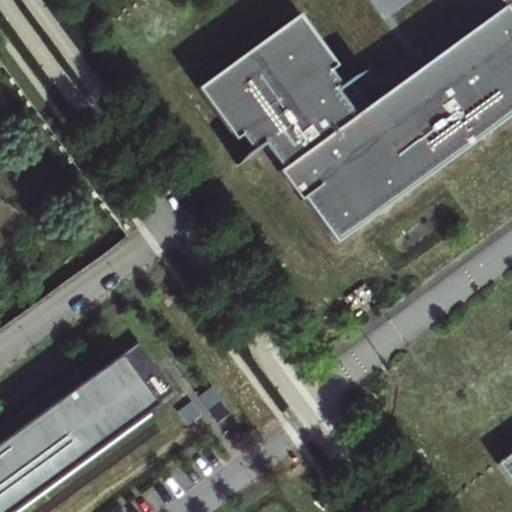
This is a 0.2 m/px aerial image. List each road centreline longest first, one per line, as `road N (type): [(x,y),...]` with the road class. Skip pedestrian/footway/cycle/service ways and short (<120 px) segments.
road 1 (residential): [(17,0),(179,221)]
road 2 (residential): [(179,221),(318,413)]
road 3 (unclassified): [(0,350),(179,221)]
road 4 (unclassified): [(318,413),(184,511)]
road 5 (residential): [(318,413),(390,511)]
